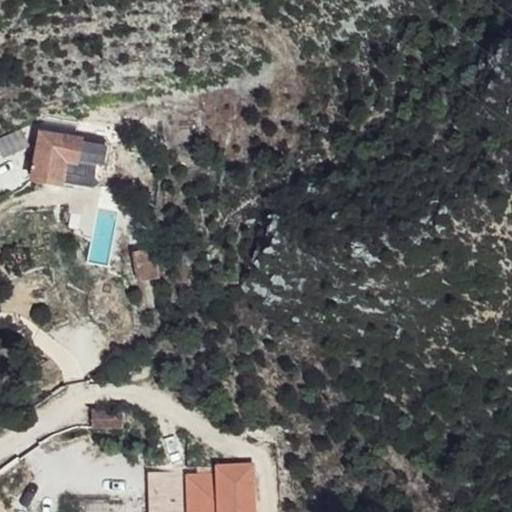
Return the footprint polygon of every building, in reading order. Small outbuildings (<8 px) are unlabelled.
[(42,119),(40,134),(80,141),(83,126),(42,119)] [(80,141),(40,134),(31,181),(61,186),(64,163),(77,164),(80,141)] [(74,186),(77,164),(64,163),(61,186),(74,186)] [(152,249),(131,253),(138,282),(159,279),(152,249)] [(124,410),(92,409),(92,426),(125,427),(124,410)] [(183,511),(183,455),(153,455),(153,511),(183,511)] [(258,511),(258,465),(202,466),(202,475),(193,475),(193,498),(199,498),(199,511),(258,511)]
